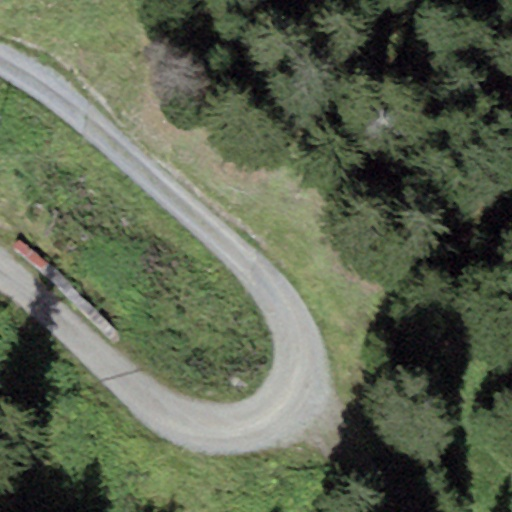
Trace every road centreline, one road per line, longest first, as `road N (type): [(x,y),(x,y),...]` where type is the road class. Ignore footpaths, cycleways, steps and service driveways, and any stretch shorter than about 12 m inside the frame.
road 1 (track): [(282,408),(300,368),(291,323),(249,266),(44,82),(0,59)]
road 2 (track): [(0,265),(144,398),(179,420),(221,426),(260,421),(282,408)]
